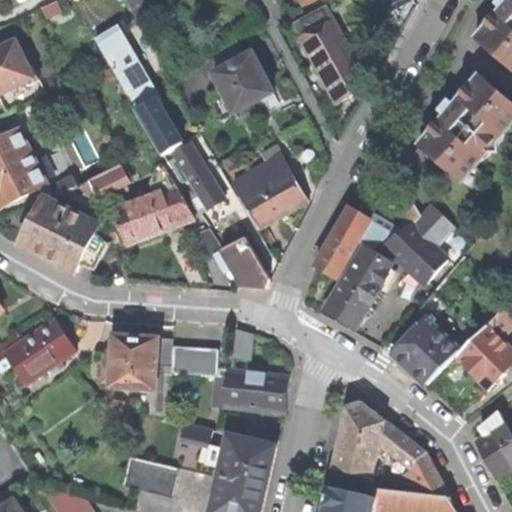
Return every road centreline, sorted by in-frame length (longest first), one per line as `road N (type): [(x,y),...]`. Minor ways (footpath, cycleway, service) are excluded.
road 1 (residential): [(0,253),(88,296),(277,317)]
road 2 (residential): [(490,511),(437,424),(329,345)]
road 3 (residential): [(450,0),(338,175)]
road 4 (residential): [(338,175),(328,137),(255,0)]
road 5 (residential): [(292,511),(329,345)]
road 6 (residential): [(338,175),(277,317)]
